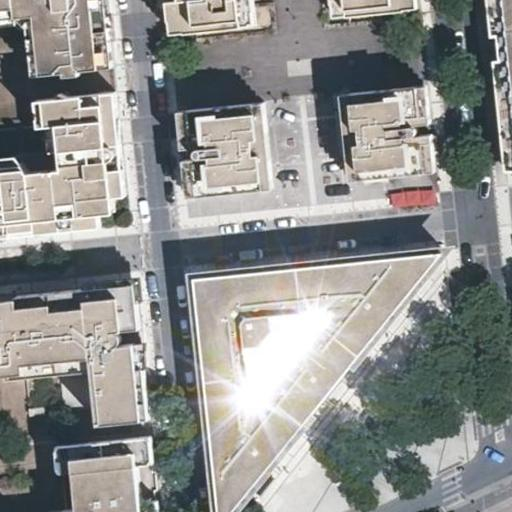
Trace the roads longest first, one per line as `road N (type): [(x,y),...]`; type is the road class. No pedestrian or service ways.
road 1 (residential): [(162,252),(464,218)]
road 2 (residential): [(162,252),(191,511)]
road 3 (residential): [(464,218),(481,472)]
road 4 (residential): [(136,0),(162,252)]
road 5 (residential): [(441,0),(464,218)]
road 6 (residential): [(489,215),(466,0)]
road 7 (residential): [(511,421),(489,215)]
